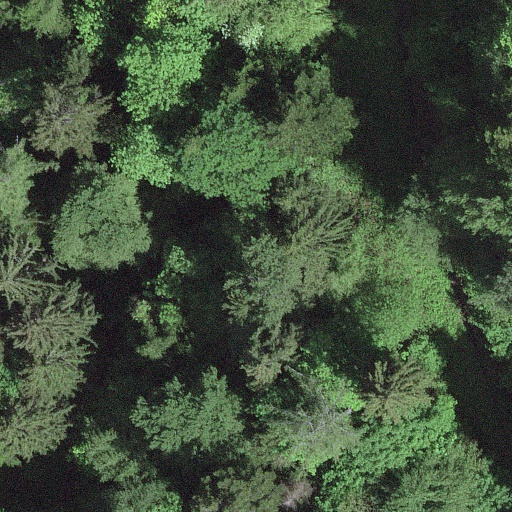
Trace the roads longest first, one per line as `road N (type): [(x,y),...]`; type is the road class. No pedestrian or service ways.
road 1 (track): [(278,0),(100,339),(51,511)]
road 2 (track): [(511,415),(441,215),(417,90),(411,0)]
